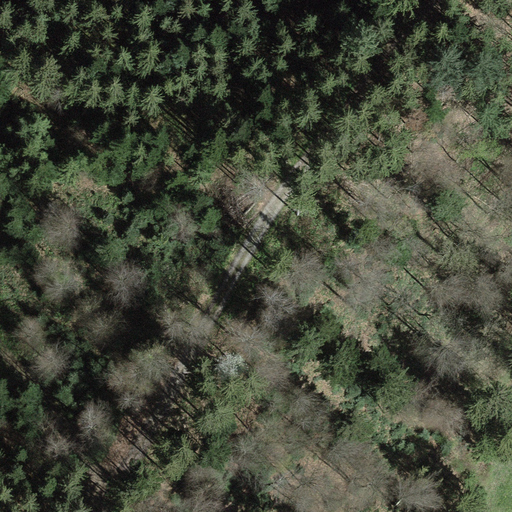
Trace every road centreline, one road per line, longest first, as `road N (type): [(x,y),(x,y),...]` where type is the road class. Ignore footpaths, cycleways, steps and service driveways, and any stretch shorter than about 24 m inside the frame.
road 1 (track): [(446,0),(324,134),(275,204),(110,460),(96,511)]
road 2 (track): [(0,322),(110,460)]
